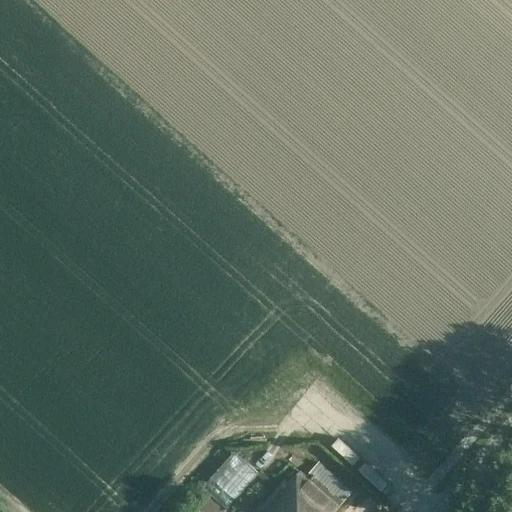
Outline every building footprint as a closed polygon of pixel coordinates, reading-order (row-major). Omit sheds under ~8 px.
[(355,466),(362,458),(340,438),(333,446),(355,466)] [(227,508),(259,472),(235,450),(203,486),(227,508)] [(288,482),(272,501),(266,506),(264,504),(257,511),(333,511),(352,491),(319,462),(306,476),(300,471),(289,483),(288,482)] [(388,481),(366,463),(360,471),(381,489),(388,481)] [(228,511),(201,488),(190,501),(203,511),(228,511)]
